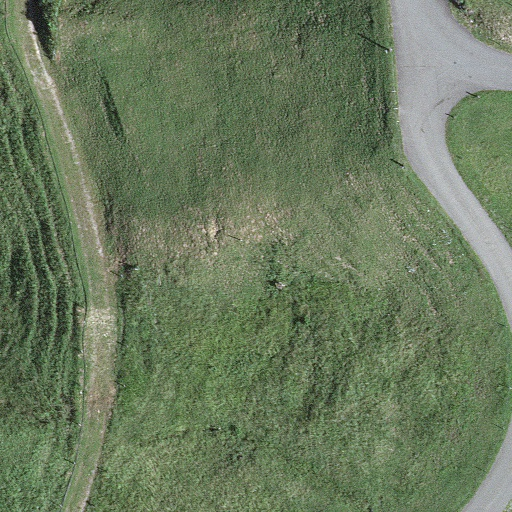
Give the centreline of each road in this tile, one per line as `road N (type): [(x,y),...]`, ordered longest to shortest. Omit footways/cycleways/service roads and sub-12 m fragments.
road 1 (track): [(429,66),(438,140),(511,280)]
road 2 (unclassified): [(418,0),(429,66),(511,63)]
